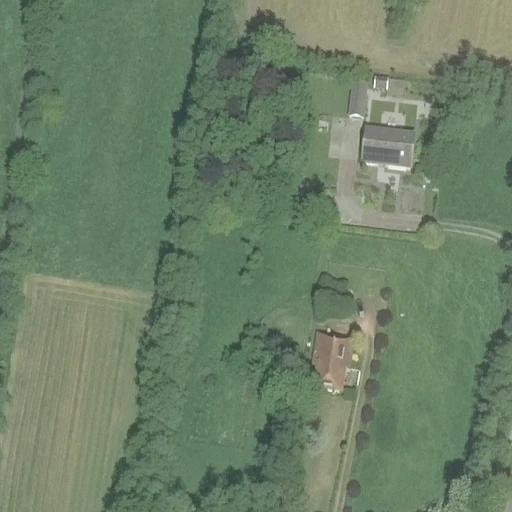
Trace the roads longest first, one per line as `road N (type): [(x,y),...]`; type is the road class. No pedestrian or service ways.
road 1 (unclassified): [(0,314),(45,0)]
road 2 (track): [(339,511),(372,333)]
